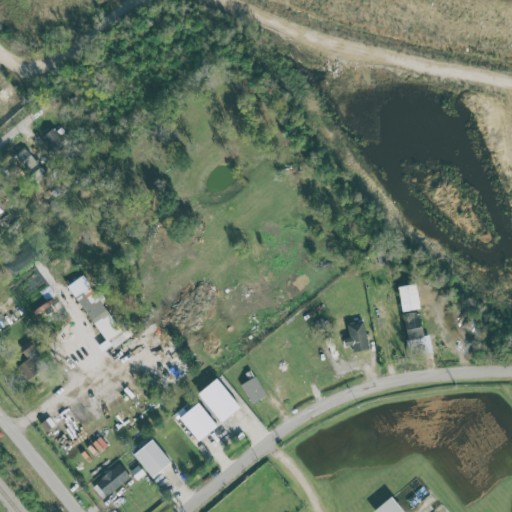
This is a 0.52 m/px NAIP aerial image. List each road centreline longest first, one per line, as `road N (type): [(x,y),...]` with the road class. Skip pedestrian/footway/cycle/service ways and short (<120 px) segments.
road 1 (residential): [(176,511),(265,440),(365,387),(437,372),(511,371)]
road 2 (residential): [(0,417),(79,511)]
